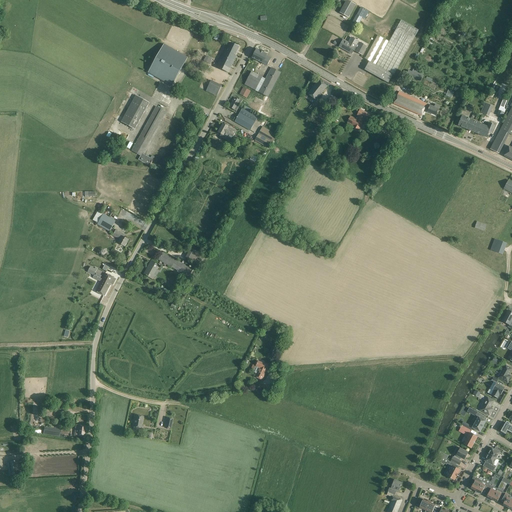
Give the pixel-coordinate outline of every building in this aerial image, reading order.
[(356,5),(347,0),(346,0),(339,13),(349,18),(356,5)] [(361,8),(357,15),(356,15),(353,22),(359,25),(362,18),(365,20),(369,12),(361,8)] [(388,84),(393,75),(394,75),(419,30),(401,20),(389,42),(378,36),(365,59),(369,61),(365,70),(388,84)] [(349,43),(343,40),(339,47),(352,54),(354,50),(356,51),(356,52),(362,56),(367,47),(361,43),(359,42),(352,38),(349,43)] [(235,55),(239,47),(231,43),(228,50),(226,49),(217,67),(228,73),(237,56),(235,55)] [(187,57),(163,45),(148,73),(149,73),(150,71),(173,84),(172,86),(187,57)] [(267,66),(271,58),(267,56),(268,55),(257,49),(252,58),(267,66)] [(204,61),(210,64),(212,59),(206,56),(204,61)] [(263,78),(263,77),(252,71),(245,85),(255,91),(258,93),(268,98),(281,73),(271,68),(266,79),(263,78)] [(412,72),(409,70),(407,75),(421,81),(424,74),(413,69),(412,72)] [(206,91),(217,97),(222,86),(211,80),(206,91)] [(317,101),(327,87),(319,81),(308,94),(317,101)] [(244,87),(240,94),(248,98),(251,91),(244,87)] [(448,90),(446,96),(452,98),(454,92),(448,90)] [(422,116),(425,109),(428,110),(427,112),(436,116),(440,107),(436,105),(434,107),(427,104),(399,92),(394,104),(422,116)] [(499,109),(497,114),(502,116),(504,111),(506,112),(505,105),(508,98),(503,95),(501,98),(504,99),(499,109)] [(149,103),(136,96),(121,122),(135,130),(149,103)] [(235,98),(230,107),(237,111),(243,100),(240,99),(239,100),(235,98)] [(507,117),(500,130),(509,134),(511,135),(511,134),(511,103),(511,107),(509,113),(507,117)] [(321,123),(328,112),(327,111),(328,109),(326,107),(321,104),(319,107),(322,109),(315,120),(321,123)] [(481,112),(489,116),(491,110),(483,106),(481,112)] [(138,160),(150,166),(153,160),(151,158),(144,155),(167,113),(156,107),(135,146),(132,151),(141,156),(138,160)] [(243,108),(240,113),(235,122),(250,131),(258,117),(243,108)] [(360,110),(357,116),(358,116),(357,119),(351,116),(347,123),(353,126),(353,127),(359,130),(364,120),(370,123),(373,116),(360,110)] [(460,116),(458,122),(460,123),(458,126),(487,138),(489,132),(492,134),(495,125),(489,123),(488,127),(486,126),(463,116),(462,117),(460,116)] [(173,118),(151,158),(153,160),(150,166),(155,169),(158,165),(161,167),(185,125),(173,118)] [(333,119),(329,128),(334,131),(338,121),(333,119)] [(223,124),(218,133),(232,140),(236,131),(223,124)] [(277,132),(263,124),(256,137),(270,144),(277,132)] [(500,130),(490,149),(499,153),(509,134),(500,130)] [(116,221),(103,214),(102,215),(97,212),(93,220),(98,223),(97,224),(110,231),(116,221)] [(477,222),(475,228),(484,231),(487,225),(477,222)] [(125,235),(116,230),(113,236),(120,240),(118,243),(125,247),(129,240),(124,237),(125,235)] [(503,256),(508,244),(495,240),(491,251),(503,256)] [(199,265),(204,255),(191,247),(186,257),(199,265)] [(159,260),(177,271),(189,277),(193,269),(163,252),(159,260)] [(147,269),(148,269),(145,275),(152,278),(159,266),(152,262),(147,269)] [(95,269),(91,266),(88,272),(94,276),(98,269),(96,268),(95,269)] [(105,273),(96,291),(105,296),(111,284),(113,285),(116,279),(105,273)] [(269,366),(258,361),(256,366),(253,365),(251,369),(254,370),(256,366),(260,368),(255,377),(262,380),(269,366)] [(511,368),(505,365),(503,369),(502,369),(498,376),(498,377),(498,378),(508,383),(511,376),(509,375),(511,368)] [(505,388),(502,387),(504,384),(498,380),(494,378),(492,381),(493,382),(487,393),(491,395),(497,398),(500,394),(501,395),(505,388)] [(494,401),(487,397),(484,403),(482,404),(481,405),(482,407),(480,410),(489,416),(493,409),(490,408),(494,401)] [(478,412),(473,420),(476,422),(472,428),(480,432),(486,421),(483,420),(485,417),(478,412)] [(133,427),(134,427),(133,431),(140,432),(141,428),(141,429),(143,417),(135,415),(133,427)] [(165,428),(171,430),(173,419),(167,418),(165,428)] [(472,428),(473,427),(463,422),(462,425),(471,430),(472,428)] [(501,432),(506,434),(507,431),(511,433),(511,424),(509,423),(508,425),(506,423),(503,428),(501,432)] [(76,425),(74,436),(78,437),(85,438),(87,427),(76,425)] [(477,437),(470,433),(471,430),(462,425),(460,430),(468,434),(467,435),(468,436),(464,444),(471,449),(477,437)] [(51,435),(52,428),(44,427),(43,434),(51,435)] [(488,454),(496,459),(500,453),(502,454),(504,451),(496,446),(494,450),(492,448),(490,451),(488,454)] [(468,452),(460,448),(457,455),(455,455),(454,458),(453,457),(451,461),(459,465),(461,461),(460,461),(461,458),(464,460),(468,452)] [(496,459),(488,454),(486,458),(485,461),(488,462),(486,465),(494,469),(495,466),(493,465),(496,459)] [(10,462),(7,462),(9,476),(15,475),(14,471),(18,470),(17,461),(10,462)] [(451,462),(449,465),(444,474),(447,476),(447,477),(455,480),(457,476),(458,474),(460,470),(457,469),(459,466),(451,462)] [(471,488),(476,491),(482,480),(477,478),(476,478),(473,477),(470,483),(473,484),(471,488)] [(479,494),(480,493),(481,494),(483,489),(486,491),(490,484),(491,482),(483,478),(482,480),(476,491),(475,492),(479,494)] [(390,503),(391,504),(387,511),(397,511),(403,500),(393,497),(394,494),(395,495),(397,490),(399,491),(402,483),(394,480),(391,489),(389,489),(388,492),(389,492),(387,495),(392,497),(390,503)] [(487,497),(492,499),(498,489),(490,484),(486,491),(489,492),(487,497)] [(499,498),(502,500),(505,493),(506,493),(498,489),(492,499),(497,502),(499,498)] [(508,508),(511,499),(511,497),(505,493),(502,500),(505,501),(503,505),(508,508)] [(420,508),(426,511),(430,501),(428,500),(427,501),(420,498),(416,508),(419,510),(420,508)] [(436,511),(439,508),(439,507),(432,503),(432,502),(430,501),(426,511),(425,511),(436,511)]
